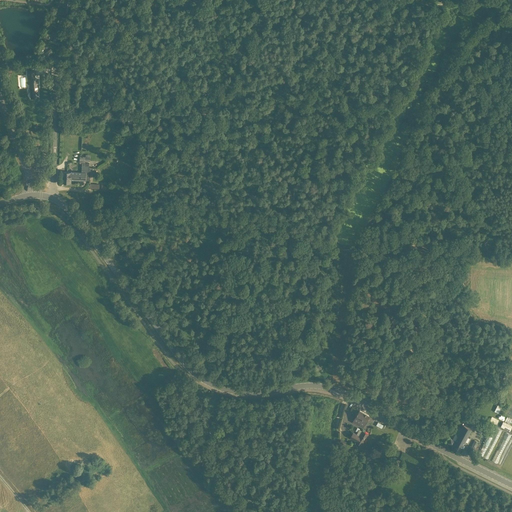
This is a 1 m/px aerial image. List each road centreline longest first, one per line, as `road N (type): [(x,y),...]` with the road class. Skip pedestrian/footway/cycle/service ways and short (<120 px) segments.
road 1 (secondary): [(511,485),(323,386),(255,393),(205,381),(50,197)]
road 2 (track): [(53,189),(284,220),(314,243),(343,249)]
road 3 (track): [(457,248),(439,319),(446,402),(429,412),(387,404)]
road 4 (unclassified): [(50,197),(58,58),(82,0)]
road 5 (track): [(238,511),(206,423),(215,390)]
